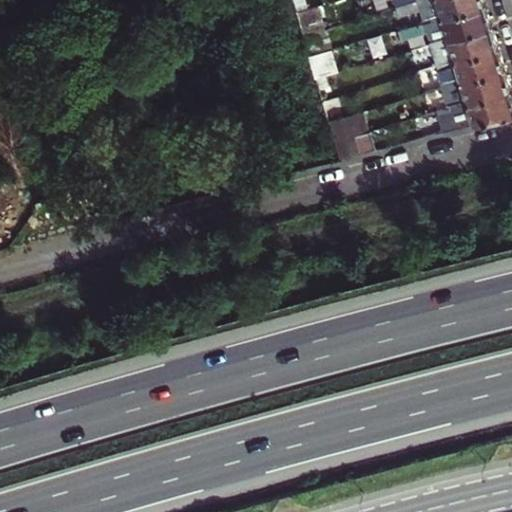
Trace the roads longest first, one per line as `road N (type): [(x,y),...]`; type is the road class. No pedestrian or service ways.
road 1 (motorway): [(511,298),(0,443)]
road 2 (residential): [(0,275),(511,140)]
road 3 (motorway): [(32,511),(511,379)]
